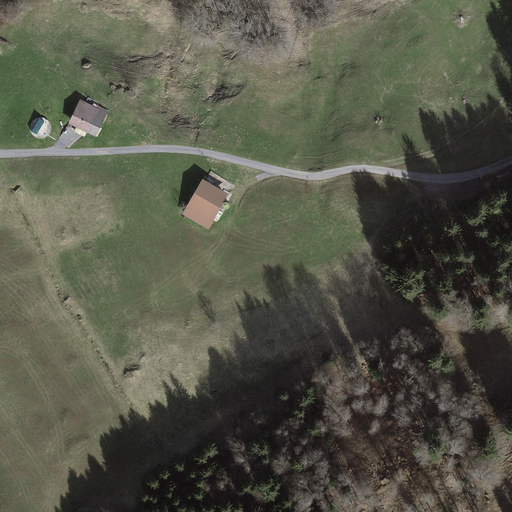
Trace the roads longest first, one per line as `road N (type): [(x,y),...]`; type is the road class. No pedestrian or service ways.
road 1 (unclassified): [(511,160),(443,179),(368,169),(309,176),(181,149),(0,153)]
road 2 (track): [(511,81),(473,127),(426,154),(368,169)]
